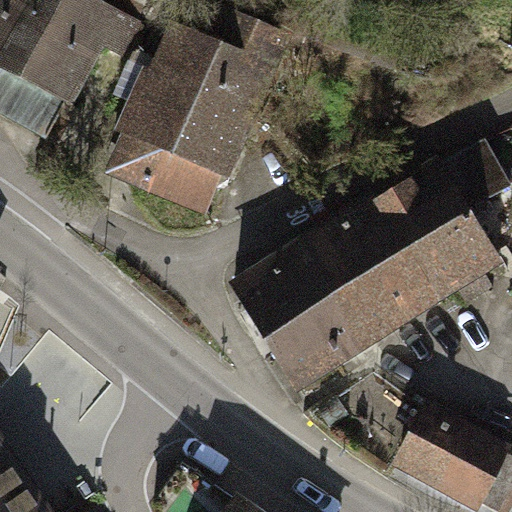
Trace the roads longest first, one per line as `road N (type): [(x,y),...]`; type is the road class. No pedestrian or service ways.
road 1 (residential): [(191,262),(511,107)]
road 2 (primary): [(167,381),(0,236)]
road 3 (residential): [(191,262),(149,231),(70,201),(0,228)]
road 4 (residential): [(191,262),(257,442)]
road 5 (residential): [(167,381),(125,455),(134,511)]
road 6 (primary): [(359,511),(257,442)]
